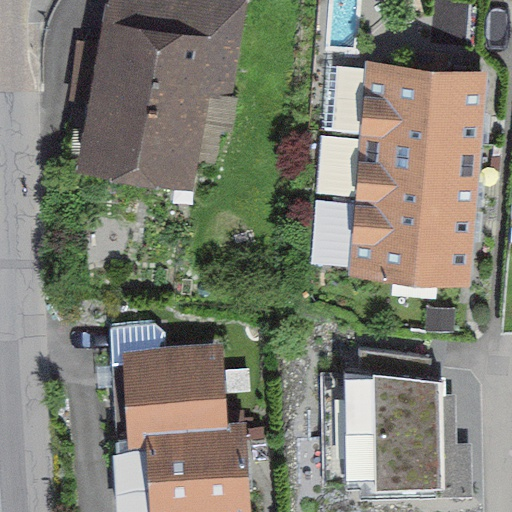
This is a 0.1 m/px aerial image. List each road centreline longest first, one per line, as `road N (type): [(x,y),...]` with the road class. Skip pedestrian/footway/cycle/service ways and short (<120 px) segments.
road 1 (residential): [(4,0),(30,511)]
road 2 (residential): [(495,511),(488,353)]
